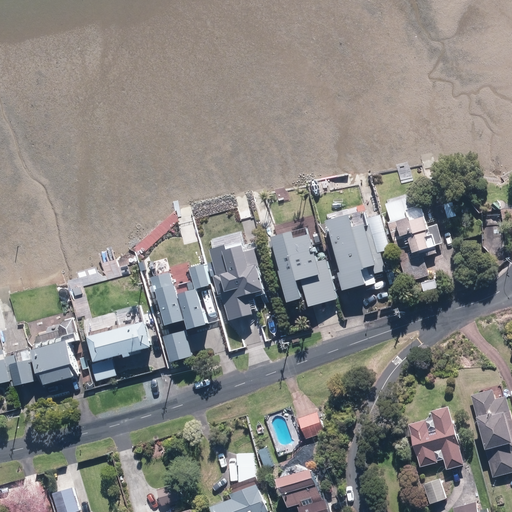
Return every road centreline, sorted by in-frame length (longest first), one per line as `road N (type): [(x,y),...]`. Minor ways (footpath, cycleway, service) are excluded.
road 1 (tertiary): [(0,454),(187,404),(447,311)]
road 2 (residential): [(447,311),(391,373),(371,411),(355,453),(366,511)]
